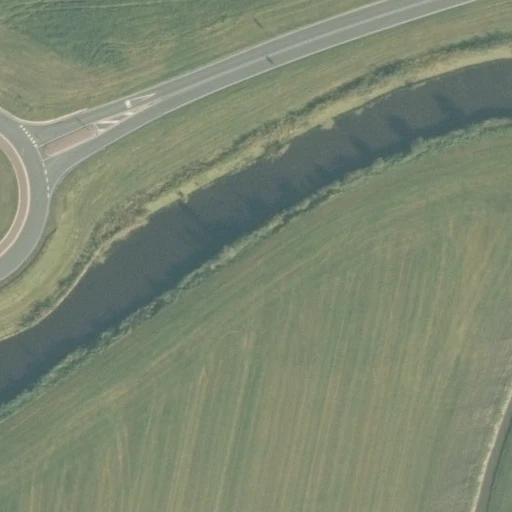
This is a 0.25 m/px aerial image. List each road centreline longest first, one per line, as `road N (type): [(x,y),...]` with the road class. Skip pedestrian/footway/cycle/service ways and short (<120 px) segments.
road 1 (trunk): [(147,106),(433,0)]
road 2 (trunk): [(147,106),(19,138)]
road 3 (trunk): [(37,178),(147,106)]
